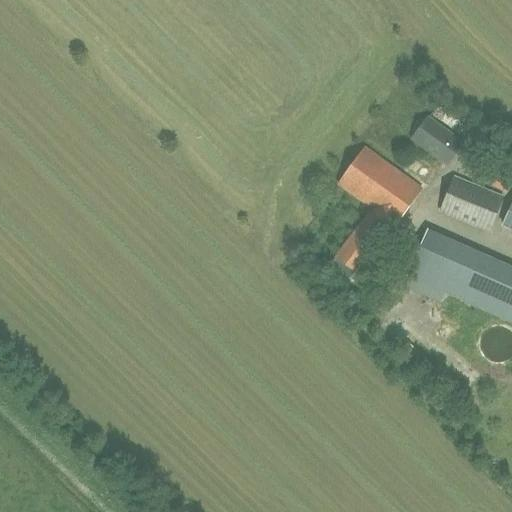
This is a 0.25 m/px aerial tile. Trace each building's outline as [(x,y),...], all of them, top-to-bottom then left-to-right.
[(465,144),(457,138),(428,116),(410,141),(447,168),(465,144)] [(372,210),(336,258),(328,270),(347,284),(392,224),(395,226),(422,190),(364,148),(338,185),(372,210)] [(510,183),(497,177),(492,188),(505,194),(510,183)] [(440,212),(489,232),(502,198),(454,178),(440,212)] [(460,300),(511,322),(511,268),(483,256),(427,233),(408,278),(460,300)]
